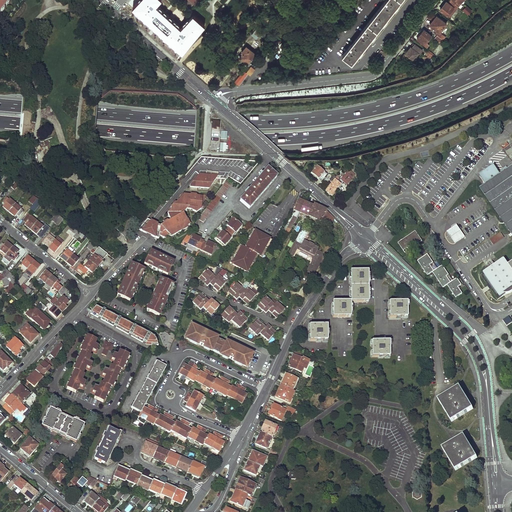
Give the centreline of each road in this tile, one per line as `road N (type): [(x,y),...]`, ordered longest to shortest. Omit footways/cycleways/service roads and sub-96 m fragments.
road 1 (motorway): [(511,51),(409,97),(319,116),(244,120),(0,104)]
road 2 (motorway): [(0,123),(310,139),(415,118),(511,76)]
road 3 (tertiary): [(499,480),(480,349),(366,234)]
road 4 (tertiary): [(360,240),(469,347),(483,387),(491,484)]
road 5 (residential): [(236,91),(372,75),(433,0)]
road 6 (residential): [(265,389),(300,315),(360,240)]
road 7 (tertiary): [(336,212),(218,106)]
road 8 (residential): [(0,391),(90,296)]
road 9 (tertiary): [(207,97),(111,10)]
road 10 (residential): [(265,389),(187,353),(168,386)]
